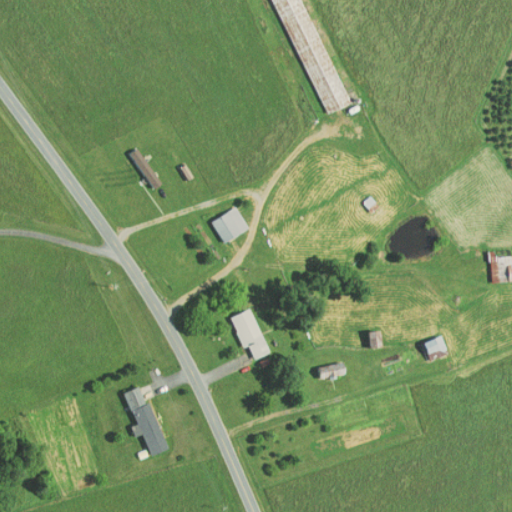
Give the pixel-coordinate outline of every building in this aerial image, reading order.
[(238,221),(224,200),(199,215),(213,237),(238,221)] [(511,247),(485,251),(484,244),(478,245),(481,277),(511,273),(511,247)] [(219,310),(231,342),(238,340),(243,353),(257,348),(241,302),(219,310)] [(358,326),(359,342),(371,341),(370,325),(358,326)] [(413,335),(419,353),(437,348),(432,330),(413,335)] [(335,368),(333,356),(307,360),(309,372),(335,368)] [(125,418),(119,420),(124,431),(131,428),(140,449),(156,442),(130,379),(112,387),(125,418)]
